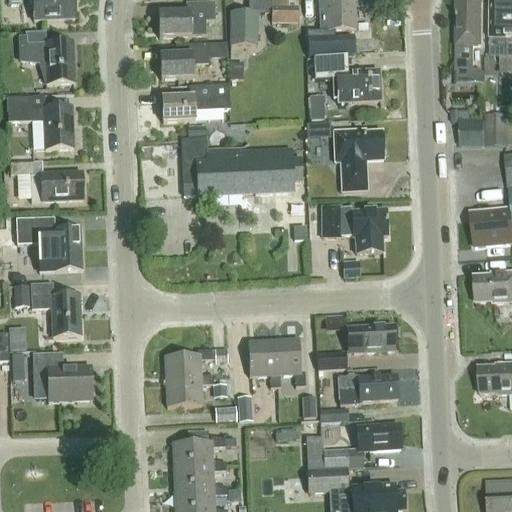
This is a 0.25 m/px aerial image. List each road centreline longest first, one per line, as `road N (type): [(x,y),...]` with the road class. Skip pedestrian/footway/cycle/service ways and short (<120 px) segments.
road 1 (residential): [(126,311),(116,0)]
road 2 (residential): [(126,311),(432,297)]
road 3 (residential): [(432,297),(420,0)]
road 4 (residential): [(439,456),(432,297)]
road 5 (residential): [(0,449),(130,441)]
road 6 (residential): [(130,441),(126,311)]
